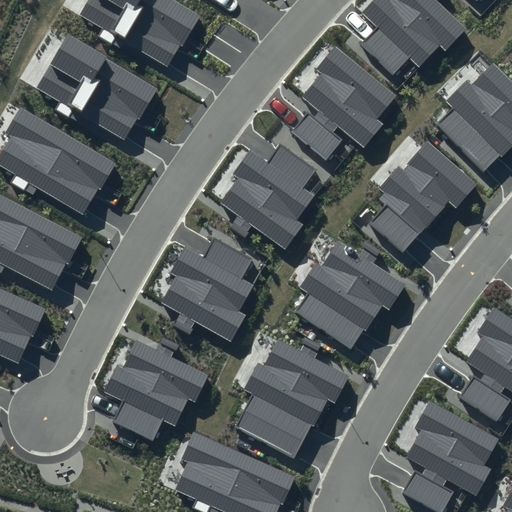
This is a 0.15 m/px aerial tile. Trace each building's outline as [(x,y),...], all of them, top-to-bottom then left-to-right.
[(202,14),(178,0),(87,0),(79,14),(102,27),(98,35),(121,48),(125,41),(168,66),(180,45),(183,47),(202,14)] [(373,0),(360,13),(375,27),(360,43),(393,75),(410,56),(419,65),(439,44),(445,50),(466,29),(437,2),(439,0),(373,0)] [(159,88),(67,34),(36,88),(59,101),(54,109),(77,122),(81,115),(125,140),(137,119),(140,121),(159,88)] [(397,95),(337,45),(317,69),(322,73),(302,97),(319,111),(313,118),(307,113),(291,131),(327,160),(343,140),(333,132),(338,126),(363,147),(383,124),(377,119),(397,95)] [(511,76),(509,79),(493,63),(473,83),(467,78),(444,100),(451,108),(436,123),(483,170),(500,154),(502,156),(511,146),(511,76)] [(117,164),(19,106),(3,133),(10,137),(0,154),(0,166),(15,175),(11,182),(33,195),(37,188),(83,215),(98,190),(100,191),(117,164)] [(477,185),(427,142),(403,170),(398,166),(379,188),(384,192),(378,198),(386,205),(369,224),(402,253),(447,201),(456,209),(477,185)] [(316,168),(281,143),(268,161),(252,149),(234,173),(239,177),(221,202),(239,215),(231,225),(245,235),(252,225),(285,249),(303,224),(297,220),(315,195),(303,186),(316,168)] [(83,237),(0,194),(0,272),(0,273),(4,266),(52,290),(65,264),(68,266),(83,237)] [(252,258),(214,237),(203,257),(185,247),(171,273),(176,276),(161,303),(180,314),(174,325),(190,333),(196,323),(231,342),(246,315),(239,312),(254,285),(241,278),(252,258)] [(382,252),(366,243),(359,254),(338,241),(322,265),(316,261),(299,287),(308,292),(295,312),(352,348),(363,331),(365,332),(382,306),(389,310),(405,285),(374,264),(382,252)] [(47,308),(0,287),(0,354),(19,363),(31,336),(34,338),(47,308)] [(511,318),(493,306),(476,332),(482,335),(465,361),(485,374),(480,380),(472,375),(458,396),(496,421),(511,399),(500,393),(504,387),(511,392),(511,318)] [(156,350),(135,340),(122,367),(118,365),(105,391),(124,400),(114,421),(153,440),(163,420),(175,425),(188,399),(196,403),(209,374),(173,357),(178,346),(162,338),(156,350)] [(299,349),(278,339),(264,365),(258,362),(244,390),(253,394),(236,426),(294,456),(310,424),(315,426),(328,401),(335,405),(350,375),(315,357),(321,346),(305,338),(299,349)] [(499,438),(429,400),(414,427),(420,430),(405,457),(426,468),(423,475),(414,470),(402,493),(437,511),(443,511),(455,491),(444,485),(447,480),(477,496),(491,470),(484,466),(499,438)] [(296,476),(193,431),(181,459),(188,462),(176,490),(195,498),(191,506),(204,511),(217,511),(219,510),(224,511),(276,511),(280,505),(283,506),(296,476)]
